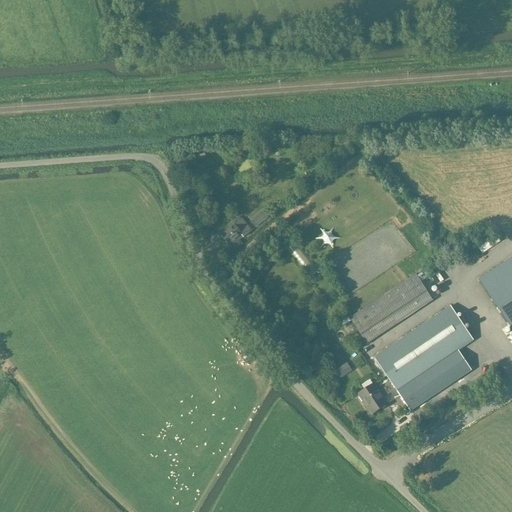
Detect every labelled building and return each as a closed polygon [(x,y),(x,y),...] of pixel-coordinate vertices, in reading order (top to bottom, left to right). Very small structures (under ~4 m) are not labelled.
[(256,228),(269,218),(265,213),(252,223),(256,228)] [(228,231),(220,236),(227,245),(228,244),(240,235),(243,238),(251,231),(242,219),(241,218),(238,221),(237,221),(236,220),(225,228),(228,231)] [(292,242),(285,248),(312,276),(318,270),(292,242)] [(511,259),(481,280),(511,327),(511,259)] [(417,275),(352,318),(350,314),(338,321),(342,327),(351,321),(367,344),(433,299),(417,275)] [(374,384),(358,395),(364,402),(366,401),(367,402),(374,413),(387,405),(383,398),(391,393),(394,398),(400,393),(412,412),(473,371),(459,350),(458,349),(472,339),(451,307),(375,358),(392,383),(379,392),(374,384)] [(350,362),(336,368),(340,377),(354,371),(350,362)]
